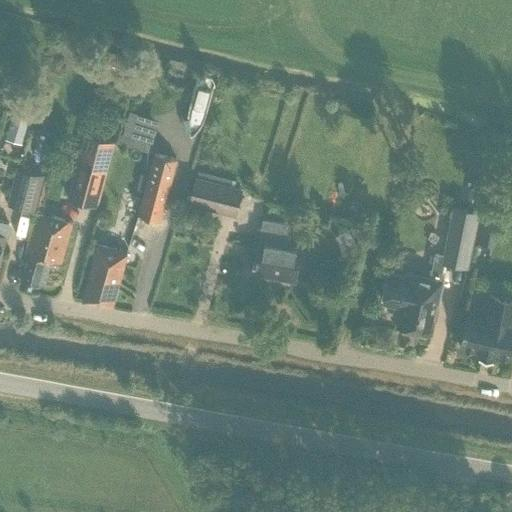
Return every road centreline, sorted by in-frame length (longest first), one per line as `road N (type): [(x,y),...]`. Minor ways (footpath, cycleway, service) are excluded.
road 1 (tertiary): [(511,475),(0,382)]
road 2 (unclassified): [(511,386),(0,296)]
